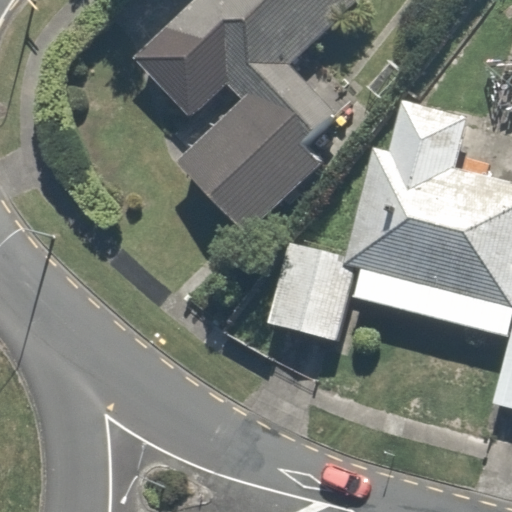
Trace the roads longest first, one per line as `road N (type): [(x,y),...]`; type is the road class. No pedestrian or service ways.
road 1 (unclassified): [(51,334),(220,444),(270,511)]
road 2 (unclassified): [(51,334),(76,412),(76,511)]
